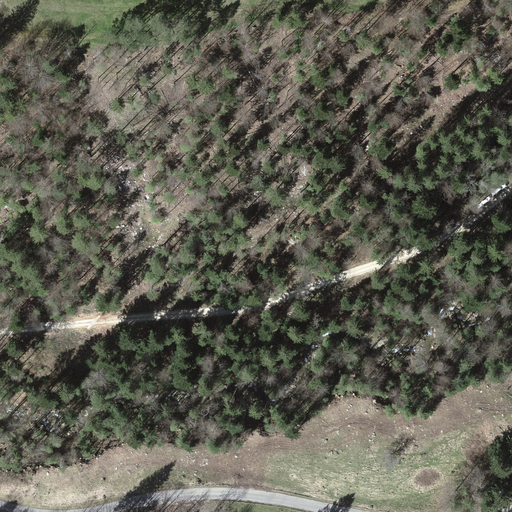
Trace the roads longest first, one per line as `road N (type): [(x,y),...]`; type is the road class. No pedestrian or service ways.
road 1 (track): [(0,330),(263,305),(401,257),(511,189)]
road 2 (tertiary): [(342,511),(221,492),(92,511)]
